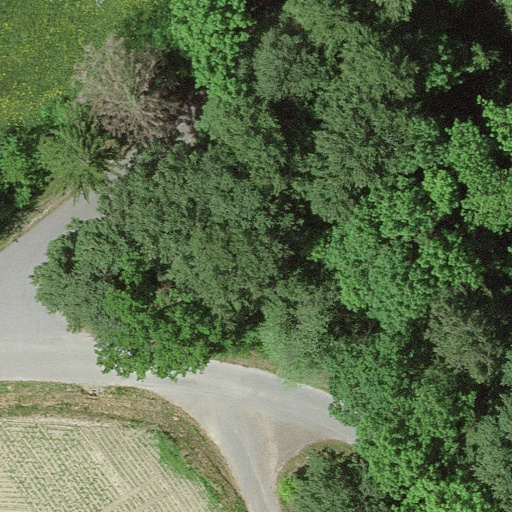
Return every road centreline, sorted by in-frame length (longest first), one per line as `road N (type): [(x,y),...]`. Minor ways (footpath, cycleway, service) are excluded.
road 1 (unclassified): [(0,364),(125,367),(321,407),(427,478),(456,511)]
road 2 (unclassified): [(268,0),(172,139),(0,273)]
road 3 (track): [(212,381),(261,511)]
